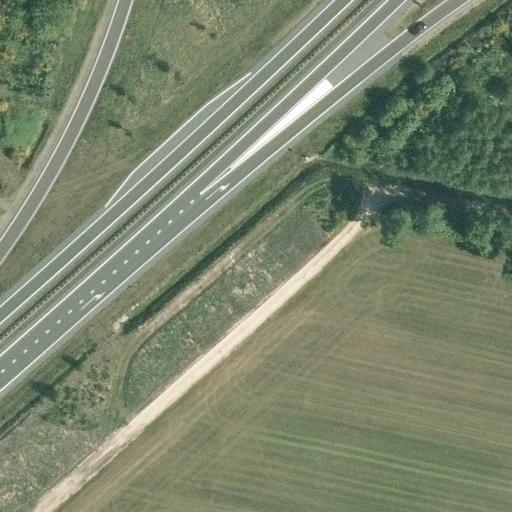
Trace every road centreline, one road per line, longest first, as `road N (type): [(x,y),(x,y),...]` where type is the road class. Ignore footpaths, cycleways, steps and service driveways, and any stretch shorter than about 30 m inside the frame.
road 1 (trunk): [(343,0),(0,314)]
road 2 (trunk): [(189,202),(459,0)]
road 3 (trunk): [(189,202),(401,0)]
road 4 (trunk): [(124,0),(73,130),(0,253)]
road 5 (trunk): [(0,366),(189,202)]
